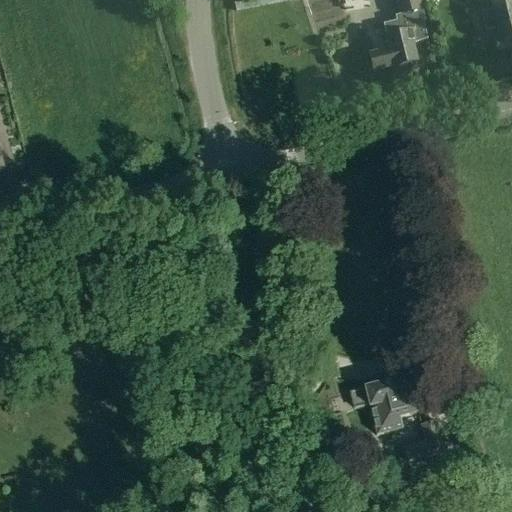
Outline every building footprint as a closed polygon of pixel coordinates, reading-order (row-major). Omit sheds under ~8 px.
[(394,0),(399,16),(422,10),(419,0),(394,0)] [(493,11),(480,14),(485,32),(498,29),(500,41),(503,40),(506,42),(511,40),(511,0),(491,0),(494,11),(493,11)] [(389,50),(370,55),(374,72),(394,67),(399,66),(407,64),(418,61),(414,44),(417,43),(428,40),(424,23),(426,23),(422,10),(399,16),(395,17),(396,22),(384,25),(384,27),(387,37),(386,37),(389,50)] [(368,408),(369,408),(375,436),(401,430),(398,418),(417,414),(408,379),(363,389),(364,391),(349,394),(353,410),(367,407),(368,408)] [(403,447),(407,463),(443,454),(435,423),(420,427),(424,442),(403,447)]
